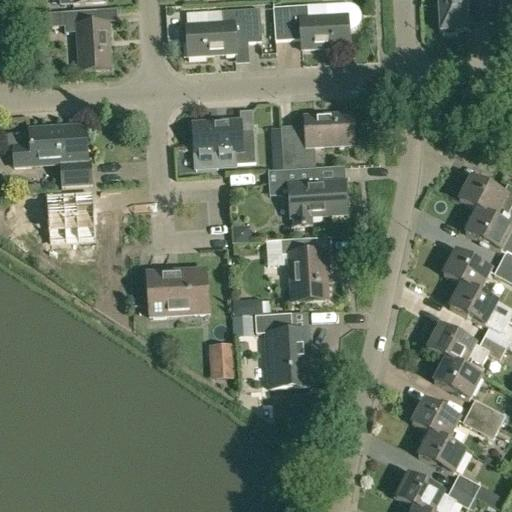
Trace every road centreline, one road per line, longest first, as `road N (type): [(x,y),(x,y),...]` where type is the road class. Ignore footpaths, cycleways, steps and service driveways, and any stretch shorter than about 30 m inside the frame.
road 1 (residential): [(339,511),(411,165),(411,78)]
road 2 (residential): [(411,78),(154,93)]
road 3 (residential): [(160,195),(217,191),(220,241),(162,245)]
road 4 (residential): [(154,93),(1,105)]
